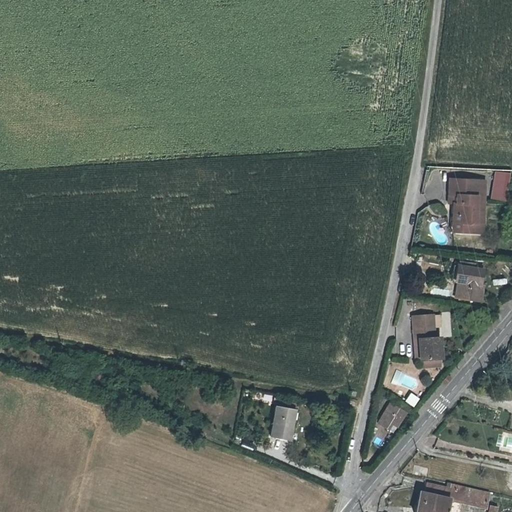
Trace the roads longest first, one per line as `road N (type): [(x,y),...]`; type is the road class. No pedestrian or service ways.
road 1 (unclassified): [(350,510),(400,261),(438,0)]
road 2 (tertiary): [(350,510),(511,320)]
